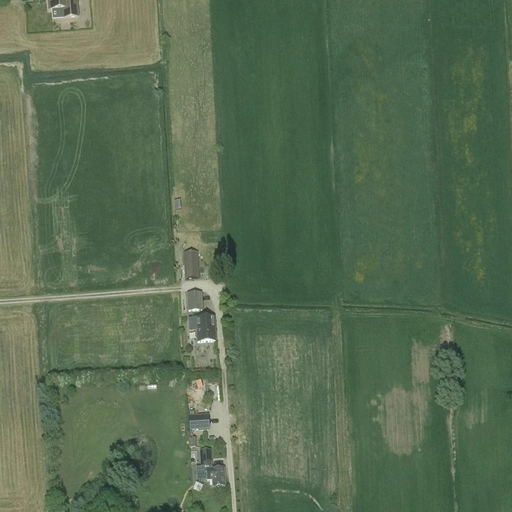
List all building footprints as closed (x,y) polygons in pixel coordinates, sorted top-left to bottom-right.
[(47,0),(49,12),(62,11),(63,20),(79,19),(77,0),(68,1),(67,0),(47,0)] [(199,280),(198,253),(183,254),(183,256),(181,256),(181,255),(179,255),(180,277),(185,277),(185,281),(199,280)] [(186,295),(188,313),(203,312),(202,294),(186,295)] [(197,344),(215,343),(214,319),(189,321),(189,331),(196,330),(197,344)] [(189,416),(189,430),(209,429),(208,415),(189,416)] [(212,481),(213,488),(225,487),(224,470),(211,470),(211,469),(212,468),(211,452),(200,452),(201,469),(196,469),(197,482),(207,482),(212,481)]
